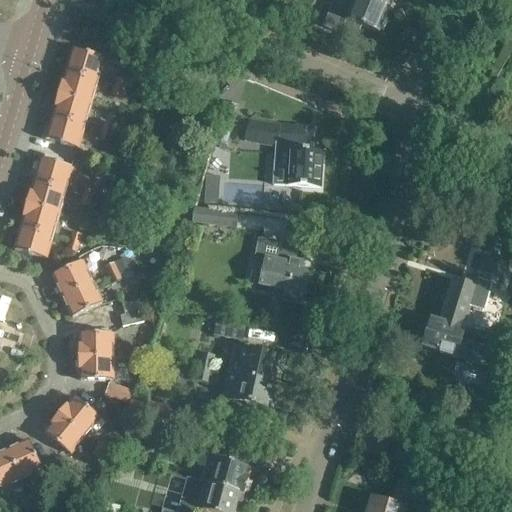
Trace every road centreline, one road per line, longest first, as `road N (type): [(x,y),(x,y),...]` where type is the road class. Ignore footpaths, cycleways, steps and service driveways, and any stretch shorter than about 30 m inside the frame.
road 1 (residential): [(307,511),(369,318),(411,92)]
road 2 (residential): [(411,92),(158,0)]
road 3 (residential): [(0,430),(25,421),(54,388),(59,340),(29,280),(0,260)]
